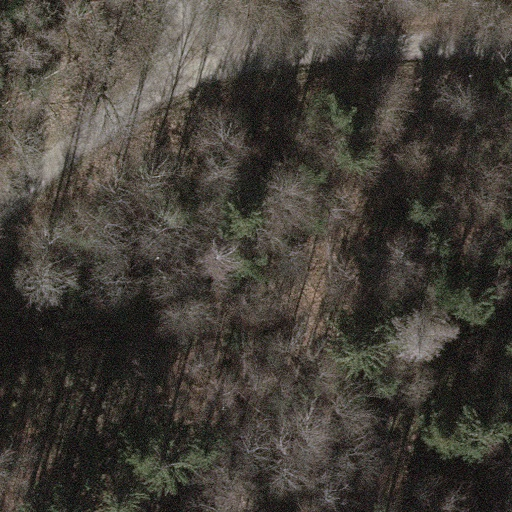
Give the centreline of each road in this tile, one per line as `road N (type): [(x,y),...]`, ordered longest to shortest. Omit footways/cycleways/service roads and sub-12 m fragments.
road 1 (track): [(511,58),(420,53),(193,76)]
road 2 (track): [(193,76),(0,231)]
